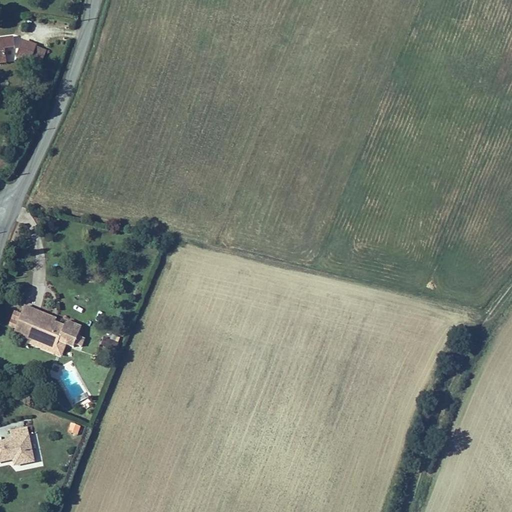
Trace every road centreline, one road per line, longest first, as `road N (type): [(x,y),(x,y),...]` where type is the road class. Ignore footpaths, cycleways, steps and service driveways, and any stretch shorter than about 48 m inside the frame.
road 1 (track): [(407,511),(445,399),(511,287)]
road 2 (tertiary): [(12,208),(58,109),(92,0)]
